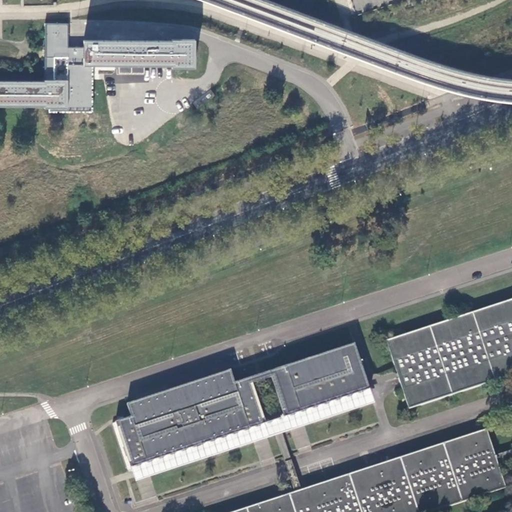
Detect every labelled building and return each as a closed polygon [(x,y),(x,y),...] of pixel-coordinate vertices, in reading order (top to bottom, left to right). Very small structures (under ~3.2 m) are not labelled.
[(68,47),(68,24),(45,24),(45,36),(45,49),(45,52),(45,57),(44,81),(0,81),(0,105),(44,106),(44,108),(49,108),(49,111),(68,111),(92,112),(92,65),(103,65),(171,65),(171,67),(194,67),(195,39),(171,39),(171,41),(83,40),(83,47),(68,47)] [(408,409),(495,381),(499,379),(502,378),(511,374),(511,299),(386,341),(396,371),(397,374),(397,376),(401,388),(408,409)] [(370,392),(368,386),(367,384),(366,381),(354,345),(267,373),(268,376),(269,378),(282,420),(293,417),(370,392)] [(372,379),(366,381),(367,384),(368,386),(373,384),(397,376),(397,374),(396,371),(386,375),(372,379)] [(232,379),(230,372),(128,406),(130,412),(131,414),(132,417),(114,422),(129,470),(131,470),(140,467),(259,428),(267,425),(253,383),(252,381),(252,379),(234,384),(232,379)] [(263,375),(252,379),(252,381),(253,383),(269,378),(268,376),(267,373),(263,375)] [(511,407),(510,403),(509,399),(506,390),(502,378),(499,379),(495,381),(499,393),(502,401),(504,410),(511,433),(511,449),(494,456),(495,459),(496,462),(511,456),(511,407)] [(282,420),(267,425),(259,428),(140,467),(131,470),(132,474),(135,483),(152,478),(255,444),(269,439),(277,437),(280,436),(283,435),(292,432),(306,427),(374,405),(371,396),(370,392),(293,417),(282,420)] [(430,511),(504,488),(496,462),(495,459),(494,456),(485,430),(400,458),(397,459),(393,460),(371,467),(367,468),(307,488),(301,490),(298,491),(295,492),(234,511),(430,511)] [(288,451),(283,435),(280,436),(277,437),(282,453),(288,471),(291,480),(295,492),(298,491),(301,490),(294,469),(288,451)]
